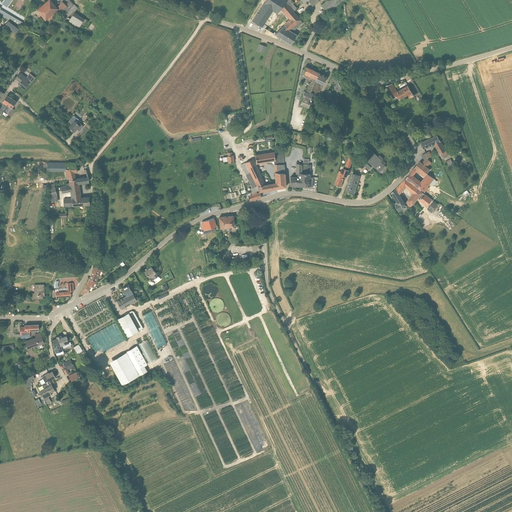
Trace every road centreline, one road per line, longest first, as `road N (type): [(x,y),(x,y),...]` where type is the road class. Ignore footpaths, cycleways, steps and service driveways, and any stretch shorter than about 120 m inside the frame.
road 1 (unclassified): [(379,511),(270,296),(262,228)]
road 2 (unclassified): [(69,305),(91,259),(89,163),(0,84)]
road 3 (unclassified): [(265,199),(298,193),(354,203),(394,186),(413,149),(379,109),(375,86)]
road 4 (unclassified): [(375,86),(154,0)]
road 5 (residential): [(139,511),(53,359),(49,332),(57,312)]
road 6 (unclassified): [(69,305),(119,279),(180,229),(229,209)]
road 7 (track): [(205,17),(89,163)]
road 8 (unknown): [(105,288),(122,312),(210,277),(265,269)]
road 9 (unclassified): [(375,86),(511,47)]
